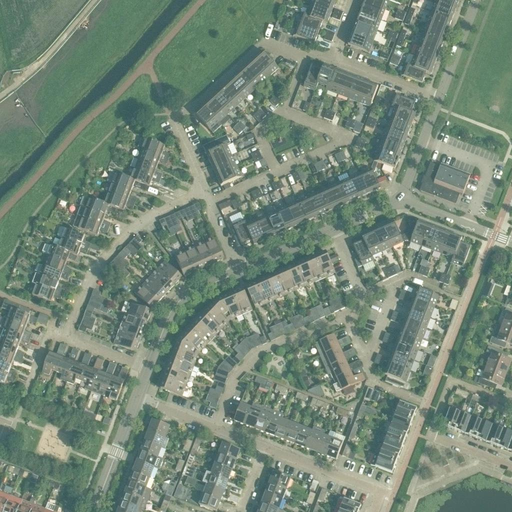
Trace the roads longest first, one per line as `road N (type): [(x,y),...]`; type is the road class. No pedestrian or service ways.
road 1 (residential): [(67,338),(90,280),(130,230),(202,191)]
road 2 (residential): [(202,191),(175,122),(260,41)]
road 3 (residential): [(214,430),(234,376),(259,354),(351,318)]
road 4 (residential): [(263,448),(382,493),(375,511)]
road 5 (residential): [(277,172),(344,139),(285,111)]
road 6 (tertiary): [(148,370),(174,306),(236,272)]
road 7 (residential): [(431,435),(450,379),(511,401)]
road 8 (tertiary): [(93,511),(136,400)]
